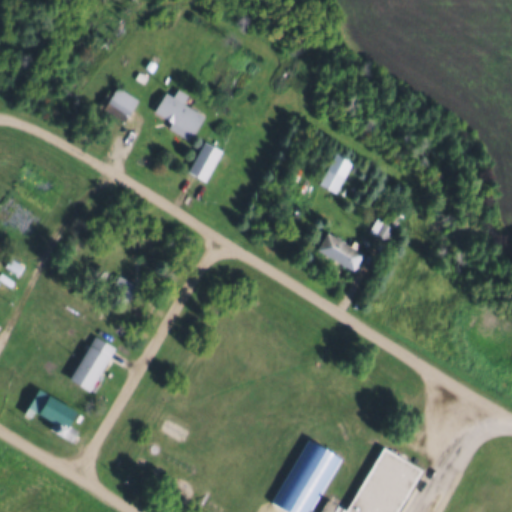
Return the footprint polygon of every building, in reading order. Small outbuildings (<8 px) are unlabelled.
[(137,69),(146,74),(142,81),(133,76),(137,69)] [(114,84),(135,96),(121,120),(100,108),(114,84)] [(170,94),(175,86),(185,92),(181,100),(201,111),(189,132),(150,109),(162,89),(170,94)] [(201,138),(221,151),(204,180),(183,168),(201,138)] [(333,149),(350,159),(332,191),(315,181),(333,149)] [(376,214),(392,223),(384,237),(368,228),(376,214)] [(324,230),(361,251),(350,269),(313,247),(324,230)] [(9,255),(21,262),(15,271),(3,264),(9,255)] [(116,271),(135,282),(125,298),(107,287),(116,271)] [(65,376),(91,332),(113,345),(87,389),(65,376)] [(67,420),(77,426),(70,439),(58,432),(56,436),(47,430),(52,421),(32,410),(29,414),(21,409),(35,383),(75,406),(67,420)] [(268,504),(307,437),(341,456),(318,494),(307,511),(292,511),(286,508),(283,511),(264,511),(265,511),(259,508),(263,501),(268,504)] [(318,494),(307,511),(391,511),(418,467),(379,444),(342,508),(318,494)]
